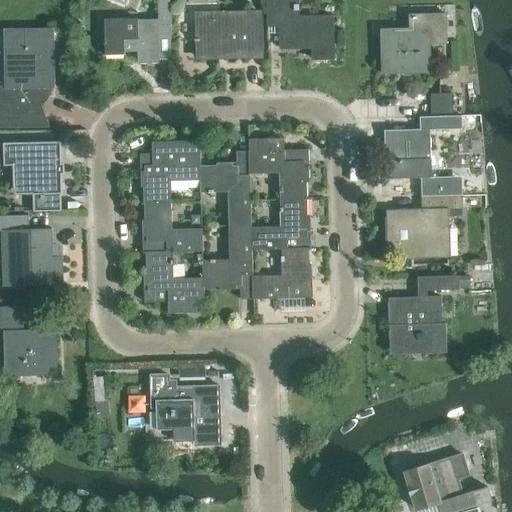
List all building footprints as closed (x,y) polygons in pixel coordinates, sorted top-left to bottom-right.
[(137,64),(158,64),(158,61),(172,60),(169,0),(158,0),(159,20),(138,20),(138,18),(105,18),(105,54),(124,54),(124,51),(137,51),(137,64)] [(268,0),(269,27),(280,26),(281,48),(313,47),(313,59),(334,58),(333,17),(299,18),(298,0),(268,0)] [(251,57),(264,56),(263,14),(251,14),(251,11),(195,12),(196,42),(198,42),(199,58),(216,58),(216,60),(251,59),(251,57)] [(383,75),(430,74),(429,44),(447,43),(446,14),(409,14),(410,30),(382,30),(383,75)] [(40,87),(55,87),(54,29),(7,30),(8,88),(0,87),(0,126),(49,126),(41,104),(44,92),(40,89),(40,87)] [(80,60),(79,43),(67,43),(67,61),(80,60)] [(452,94),(431,94),(432,116),(453,115),(452,94)] [(432,131),(446,130),(446,116),(421,117),(421,130),(384,131),(386,179),(423,178),(422,161),(433,160),(432,131)] [(249,140),(250,151),(249,151),(250,174),(280,173),(281,201),(307,200),(307,183),(309,183),(308,150),(284,150),(284,138),(249,140)] [(152,142),(153,154),(141,155),(142,187),(145,187),(146,204),(170,204),(170,184),(202,183),(201,166),(200,141),(152,142)] [(61,143),(2,145),(3,164),(14,164),(15,187),(34,186),(34,212),(61,211),(61,193),(62,193),(61,153),(61,143)] [(252,226),(250,174),(249,151),(237,152),(237,163),(217,163),(217,166),(201,166),(202,183),(202,193),(228,192),(229,227),(252,226)] [(452,258),(450,216),(464,215),(464,209),(465,209),(464,196),(422,198),(423,209),(387,210),(389,252),(411,251),(412,258),(431,257),(431,259),(452,258)] [(307,200),(281,201),(281,228),(252,229),(252,251),(283,251),(309,250),(312,250),(311,217),(308,217),(307,200)] [(144,254),(146,254),(172,253),(203,252),(202,229),(171,230),(170,204),(146,204),(146,221),(143,221),(144,254)] [(192,224),(201,224),(200,214),(191,215),(192,224)] [(41,280),(62,279),(62,259),(63,259),(63,258),(57,258),(56,246),(52,246),(51,230),(52,230),(52,229),(29,229),(29,215),(0,216),(0,231),(2,231),(3,261),(13,260),(14,286),(41,286),(41,280)] [(252,251),(252,229),(252,226),(229,227),(230,260),(203,261),(203,279),(204,289),(220,288),(220,291),(240,290),(241,301),(253,301),(252,277),(252,251)] [(252,277),(253,301),(313,299),(312,266),(309,266),(309,250),(283,251),(283,276),(252,277)] [(197,314),(196,302),(204,302),(204,289),(203,279),(173,280),(172,253),(146,254),(146,271),(143,271),(144,304),(167,303),(168,315),(197,314)] [(428,291),(461,291),(461,285),(461,277),(428,277),(428,291)] [(392,355),(448,353),(447,324),(443,324),(443,297),(390,299),(392,355)] [(57,375),(56,331),(24,332),(23,307),(0,307),(0,332),(4,332),(5,376),(57,375)] [(221,446),(221,419),(220,387),(176,388),(175,380),(169,381),(168,375),(151,376),(152,410),(157,410),(158,431),(195,430),(195,447),(221,446)] [(108,414),(106,401),(96,402),(97,415),(108,414)] [(439,503),(441,511),(451,511),(478,504),(474,492),(463,495),(451,458),(405,472),(417,510),(439,503)]
